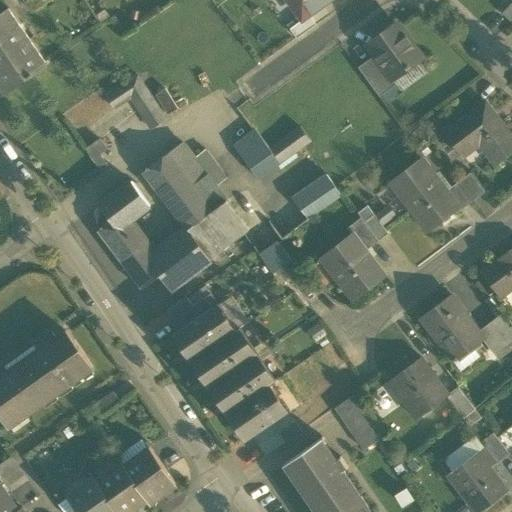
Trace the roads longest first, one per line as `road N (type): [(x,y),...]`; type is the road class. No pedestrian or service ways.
road 1 (residential): [(230,488),(49,228)]
road 2 (residential): [(511,215),(360,335)]
road 3 (residential): [(365,0),(238,91)]
